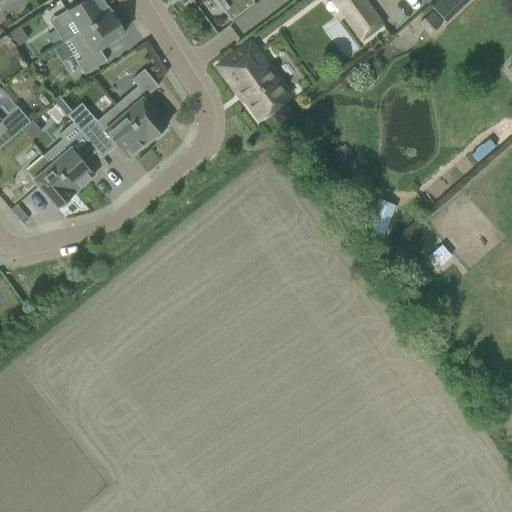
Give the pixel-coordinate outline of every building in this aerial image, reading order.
[(79,32),(110,12),(109,12),(100,0),(81,0),(55,17),(61,26),(71,20),(79,32)] [(180,0),(181,0),(183,3),(186,0),(212,0),(226,18),(244,5),(240,0),(180,0)] [(382,24),(363,0),(345,0),(354,11),(344,19),(360,40),(382,24)] [(431,10),(417,22),(427,33),(441,21),(431,10)] [(98,49),(123,33),(121,29),(123,27),(117,18),(115,20),(110,12),(79,32),(69,39),(81,58),(75,62),(83,74),(105,60),(98,49)] [(17,27),(6,35),(15,47),(26,39),(17,27)] [(288,97),(261,61),(257,55),(258,53),(249,41),(215,66),(235,93),(237,91),(258,119),(288,97)] [(136,86),(114,105),(146,142),(153,136),(155,138),(163,131),(161,129),(164,126),(140,98),(144,95),(145,96),(157,86),(142,69),(130,79),(136,86)] [(29,121),(15,105),(7,113),(0,105),(0,104),(0,124),(11,137),(29,121)] [(92,117),(79,128),(95,148),(101,155),(110,147),(107,143),(110,140),(126,158),(145,141),(146,142),(114,105),(95,121),(92,117)] [(61,139),(42,155),(50,164),(49,164),(73,192),(93,175),(77,156),(81,153),(84,157),(95,148),(79,128),(72,121),(57,134),(61,139)] [(42,155),(24,171),(56,208),(59,205),(61,208),(68,202),(66,199),(73,193),(73,192),(49,164),(50,164),(42,155)] [(16,205),(10,210),(21,223),(27,218),(16,205)]
